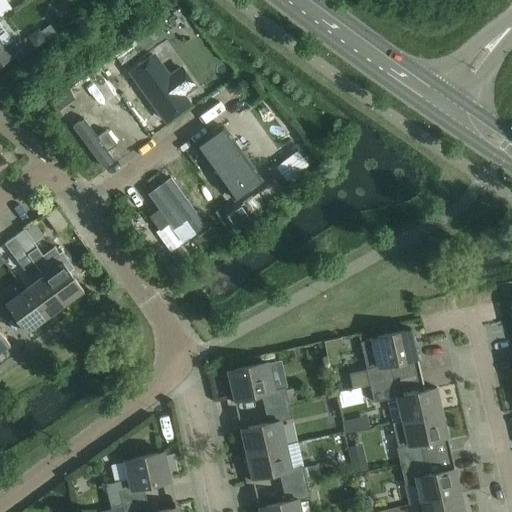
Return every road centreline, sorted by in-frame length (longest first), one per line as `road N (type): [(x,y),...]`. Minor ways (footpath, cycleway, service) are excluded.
road 1 (residential): [(0,509),(172,379),(182,360)]
road 2 (residential): [(82,206),(238,93)]
road 3 (residential): [(182,360),(178,340),(82,206)]
road 4 (residential): [(511,484),(470,309)]
road 5 (secondary): [(444,99),(305,0)]
road 6 (residential): [(215,511),(182,360)]
